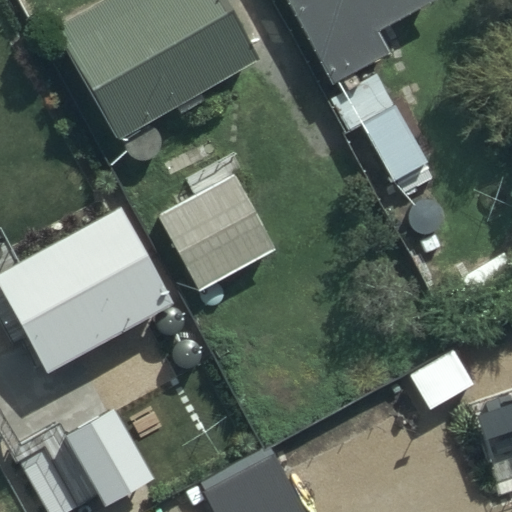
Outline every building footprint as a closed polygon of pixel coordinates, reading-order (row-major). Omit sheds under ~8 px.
[(223,0),(74,0),(48,15),(111,123),(249,44),(223,0)] [(281,0),(327,85),(384,54),(373,34),(436,0),(281,0)] [(433,178),(374,75),(342,93),(394,182),(410,173),(417,186),(433,178)] [(230,163),(152,203),(194,279),(271,236),(230,163)] [(166,288),(111,191),(13,246),(0,223),(0,287),(41,359),(166,288)] [(511,368),(505,371),(511,388),(467,403),(484,450),(511,439),(511,368)] [(139,461),(99,392),(54,416),(50,410),(2,437),(41,505),(84,480),(90,489),(139,461)]
